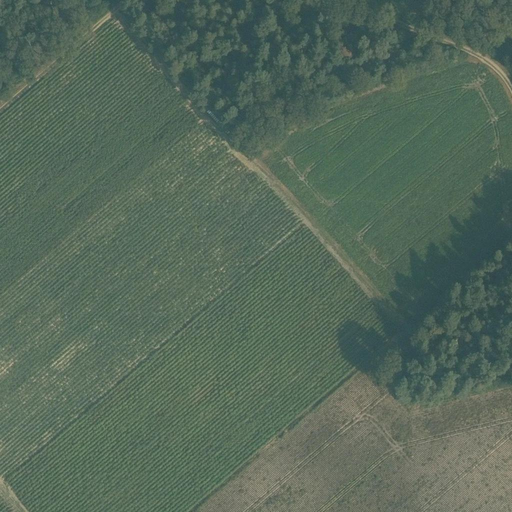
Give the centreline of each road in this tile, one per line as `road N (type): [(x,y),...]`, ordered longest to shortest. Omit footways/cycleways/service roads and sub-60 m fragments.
road 1 (track): [(511,83),(484,55),(333,0)]
road 2 (track): [(128,0),(0,116)]
